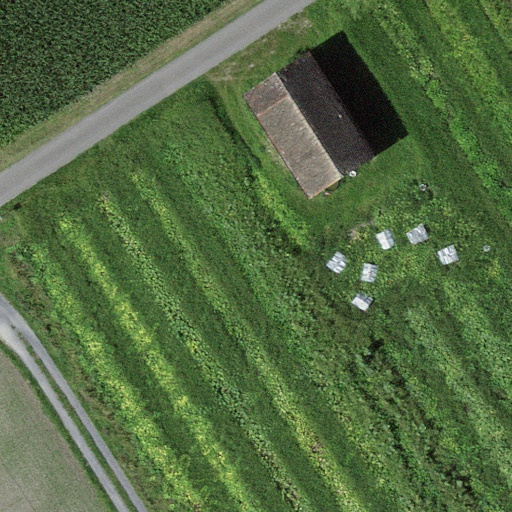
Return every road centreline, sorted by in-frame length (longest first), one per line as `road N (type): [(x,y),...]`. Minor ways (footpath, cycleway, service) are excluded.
road 1 (unclassified): [(305,0),(0,198)]
road 2 (track): [(134,511),(0,307)]
